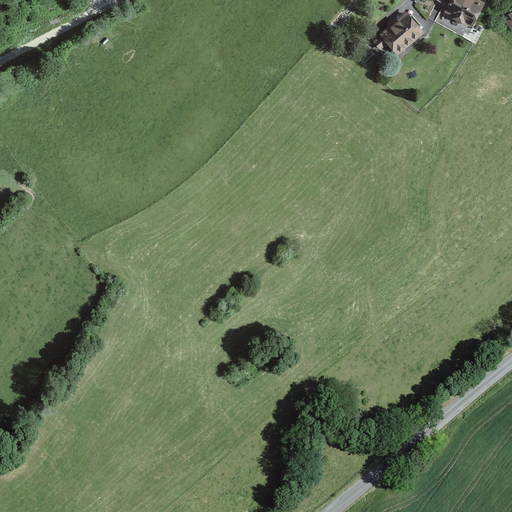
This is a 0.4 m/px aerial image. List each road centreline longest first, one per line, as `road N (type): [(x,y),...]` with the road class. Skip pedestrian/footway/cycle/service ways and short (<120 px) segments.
road 1 (tertiary): [(511,361),(330,511)]
road 2 (unclassified): [(122,0),(0,64)]
